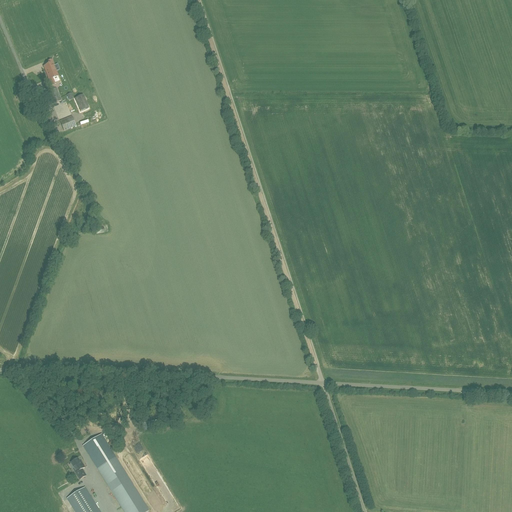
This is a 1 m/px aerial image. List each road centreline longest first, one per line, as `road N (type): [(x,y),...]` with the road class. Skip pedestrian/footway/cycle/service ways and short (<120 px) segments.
road 1 (track): [(196,0),(323,383)]
road 2 (unclassified): [(323,383),(0,369)]
road 3 (track): [(13,361),(77,182),(48,137),(0,182)]
road 4 (unclassified): [(511,393),(323,383)]
road 5 (unclassified): [(365,511),(323,383)]
